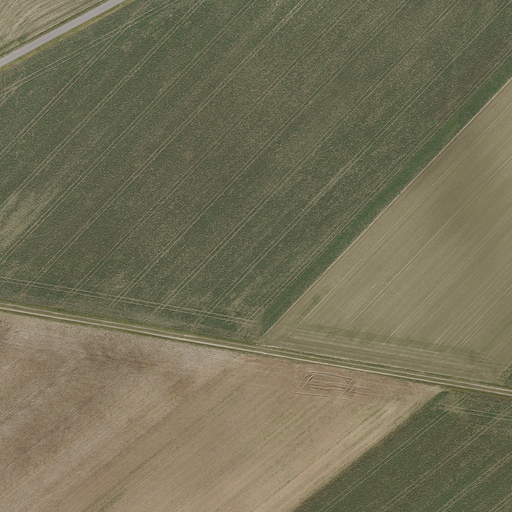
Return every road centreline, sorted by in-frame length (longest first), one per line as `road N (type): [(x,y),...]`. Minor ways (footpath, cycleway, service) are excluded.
road 1 (track): [(511,392),(0,304)]
road 2 (track): [(0,63),(118,0)]
